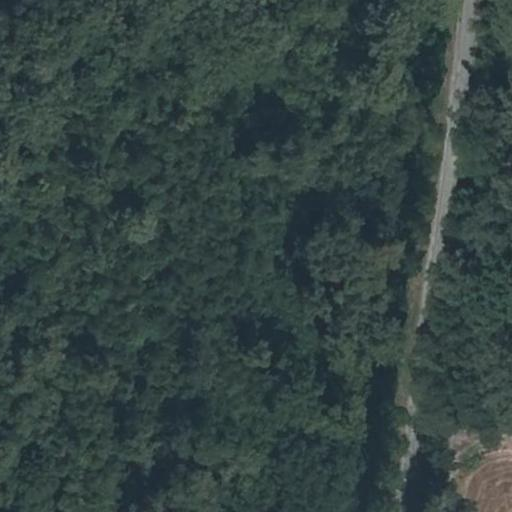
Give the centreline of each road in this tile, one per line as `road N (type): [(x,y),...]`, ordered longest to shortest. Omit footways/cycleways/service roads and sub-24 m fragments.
road 1 (unclassified): [(415,511),(482,0)]
road 2 (track): [(482,19),(379,18),(0,104)]
